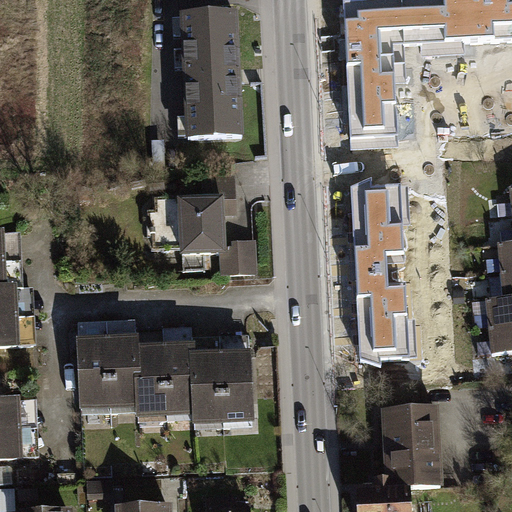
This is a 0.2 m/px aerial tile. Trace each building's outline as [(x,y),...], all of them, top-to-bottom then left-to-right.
[(347,72),(351,153),(399,151),(395,48),(511,42),(511,0),(442,0),(443,10),(359,14),(359,24),(345,25),(347,72)] [(232,21),(175,24),(181,140),(239,137),(232,21)] [(455,128),(477,127),(475,85),(453,86),(455,128)] [(357,275),(362,362),(385,369),(384,361),(412,359),(403,186),(375,188),(375,181),(353,189),(357,275)] [(511,240),(494,242),(499,296),(482,298),(488,354),(511,351),(511,183),(507,184),(511,240)] [(183,274),(206,273),(205,256),(222,256),(225,255),(225,247),(223,205),(235,205),(235,185),(202,185),(203,203),(181,204),(183,274)] [(11,240),(0,240),(0,298),(15,298),(11,240)] [(223,277),(256,276),(254,245),(225,247),(225,255),(222,256),(223,277)] [(15,298),(0,298),(0,357),(28,356),(25,297),(15,298)] [(138,336),(80,339),(84,417),(142,414),(139,347),(138,336)] [(197,344),(139,347),(142,414),(143,425),(201,422),(198,354),(197,344)] [(256,351),(198,354),(201,422),(201,432),(260,429),(256,351)] [(28,406),(0,407),(0,466),(32,464),(28,406)] [(436,406),(379,408),(380,443),(381,476),(374,476),(368,477),(368,483),(350,484),(350,511),(409,511),(409,488),(439,487),(436,406)] [(0,511),(15,511),(17,511),(18,494),(0,493),(0,511)]
